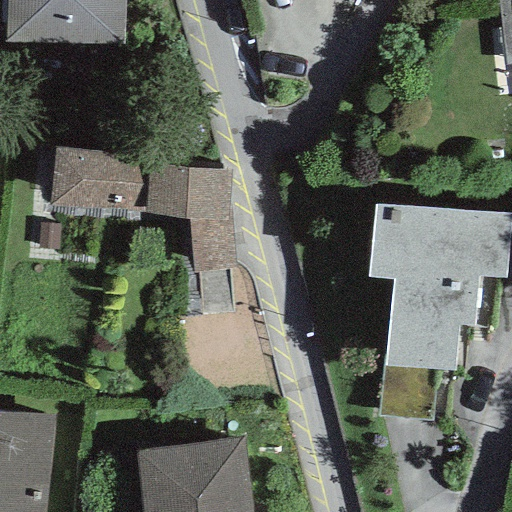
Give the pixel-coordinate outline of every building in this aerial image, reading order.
[(7,0),(6,42),(123,42),(123,0),(7,0)] [(511,0),(497,0),(505,67),(511,66),(511,0)] [(150,165),(151,158),(55,148),(50,206),(146,209),(150,165)] [(188,221),(194,275),(237,268),(230,209),(232,171),(150,165),(146,209),(145,215),(188,221)] [(393,282),(383,367),(437,371),(452,372),(455,326),(470,327),(478,277),(504,280),(511,217),(375,207),(367,279),(393,282)] [(58,250),(59,226),(39,225),(38,249),(58,250)] [(431,423),(437,371),(383,367),(376,419),(431,423)] [(43,511),(52,417),(0,412),(0,511),(43,511)] [(250,511),(242,438),(136,450),(142,511),(250,511)]
